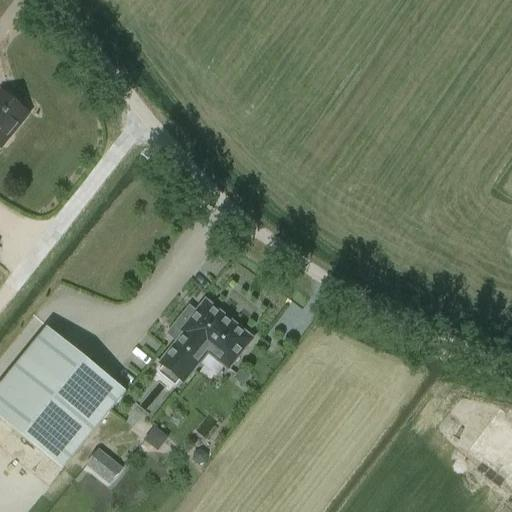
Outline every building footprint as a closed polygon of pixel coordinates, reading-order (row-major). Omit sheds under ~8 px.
[(2,94),(0,97),(0,147),(27,113),(22,110),(22,106),(17,102),(13,102),(2,94)] [(325,305),(312,297),(305,308),(317,316),(325,305)] [(205,301),(178,333),(182,336),(158,364),(182,385),(208,354),(228,371),(252,341),(205,301)] [(291,335),(305,317),(294,308),(280,327),(291,335)] [(0,391),(0,418),(65,471),(127,393),(49,330),(0,391)] [(250,378),(241,371),(233,380),(242,388),(250,378)] [(154,427),(143,441),(157,452),(168,438),(154,427)] [(199,453),(195,455),(193,461),(198,464),(204,463),(205,457),(199,453)]
